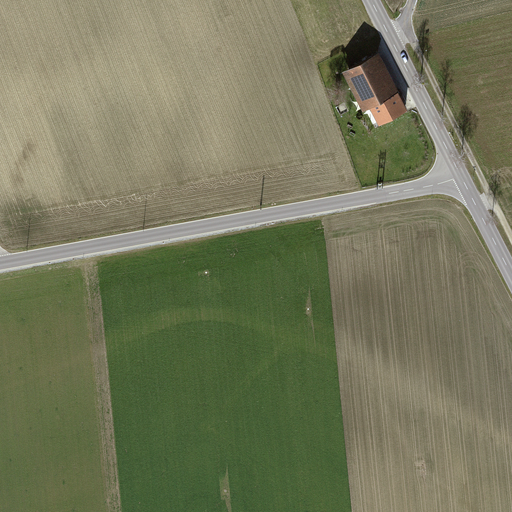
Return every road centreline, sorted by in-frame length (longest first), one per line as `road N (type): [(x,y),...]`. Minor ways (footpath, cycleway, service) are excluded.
road 1 (tertiary): [(461,175),(0,264)]
road 2 (track): [(405,19),(511,235)]
road 3 (tertiary): [(396,41),(461,175)]
